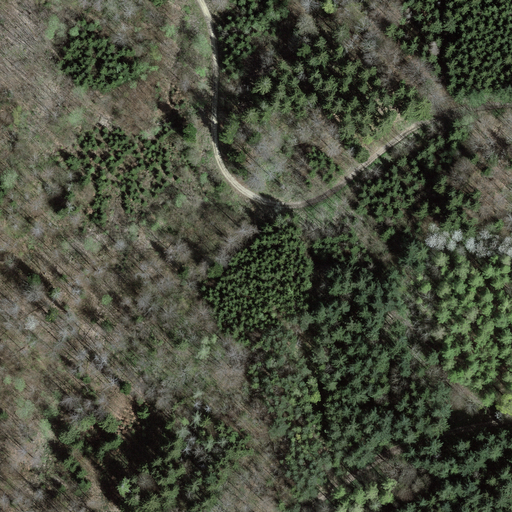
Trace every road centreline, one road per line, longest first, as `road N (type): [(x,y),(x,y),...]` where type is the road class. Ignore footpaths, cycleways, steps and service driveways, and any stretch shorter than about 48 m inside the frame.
road 1 (track): [(200,0),(213,29),(217,154),(232,181),(265,202),(299,206),(341,185),(418,124),(511,104)]
road 2 (track): [(511,432),(447,444),(301,511)]
